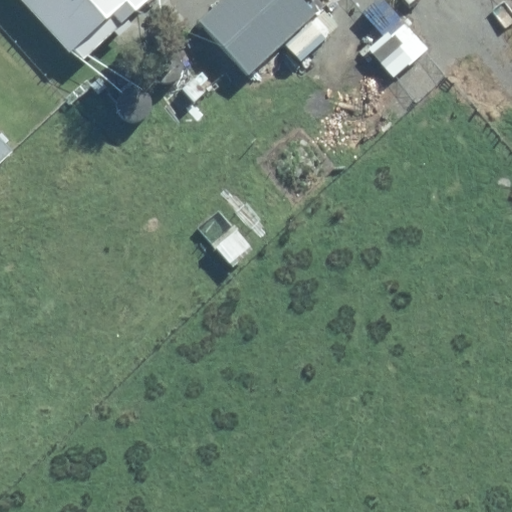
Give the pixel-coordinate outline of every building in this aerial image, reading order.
[(7,0),(73,70),(147,0),(7,0)] [(241,82),(305,22),(285,0),(218,0),(190,27),(241,82)] [(386,0),(364,0),(351,11),(380,48),(407,27),(386,0)] [(0,172),(17,157),(13,153),(0,138),(0,172)] [(201,248),(224,271),(247,248),(225,225),(201,248)]
